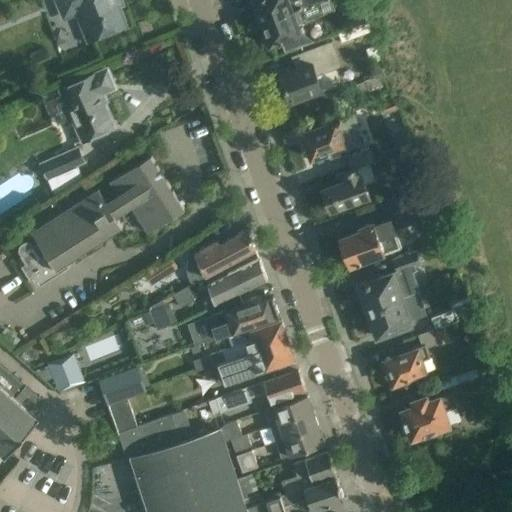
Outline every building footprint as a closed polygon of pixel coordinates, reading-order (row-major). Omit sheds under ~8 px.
[(57,0),(65,17),(82,11),(86,21),(83,22),(90,40),(124,26),(114,0),(57,0)] [(324,0),(253,0),(254,3),(253,6),(255,11),(258,13),(262,23),(324,0)] [(298,22),(317,15),(322,13),(322,14),(335,9),(331,0),(324,0),(262,23),(265,34),(264,37),(266,42),(269,44),(270,46),(281,42),(285,53),(312,43),(302,34),(298,22)] [(318,76),(337,69),(342,67),(333,41),(303,52),(308,65),(281,75),(291,103),(323,91),(318,76)] [(73,118),(83,140),(114,127),(102,100),(99,101),(98,96),(114,89),(107,71),(62,90),(63,92),(47,99),(58,124),(73,118)] [(355,103),(379,98),(376,87),(352,92),(355,103)] [(398,109),(395,100),(382,105),(386,113),(398,109)] [(354,127),(358,125),(354,115),(303,134),(312,159),(331,152),(332,156),(334,155),(336,159),(347,155),(345,151),(348,150),(347,149),(360,144),(354,127)] [(352,170),(369,163),(375,161),(369,147),(347,156),(352,170)] [(83,179),(77,166),(84,164),(85,165),(85,164),(78,149),(77,149),(77,150),(43,165),(42,163),(40,164),(56,197),(83,179)] [(177,196),(163,174),(152,156),(134,168),(133,166),(129,168),(130,170),(111,183),(119,196),(107,203),(99,190),(33,233),(40,244),(35,247),(31,243),(27,242),(23,244),(20,247),(19,251),(20,256),(26,265),(22,267),(31,281),(33,280),(36,284),(38,283),(40,287),(70,268),(67,264),(123,228),(117,219),(121,214),(132,207),(148,233),(165,223),(166,225),(170,222),(168,220),(185,210),(183,206),(186,204),(180,194),(177,196)] [(369,163),(352,170),(344,173),(347,180),(323,189),(331,212),(370,197),(365,185),(376,181),(369,163)] [(394,229),(437,213),(426,184),(380,201),(387,219),(375,224),(374,222),(359,228),(360,230),(340,237),(346,253),(344,254),(348,263),(350,262),(351,266),(401,248),(394,229)] [(218,240),(194,253),(192,254),(191,255),(189,256),(188,258),(188,260),(187,263),(186,265),(186,267),(186,270),(186,272),(187,274),(188,276),(188,278),(190,281),(191,283),(193,285),(206,276),(256,249),(249,229),(220,244),(218,240)] [(435,244),(444,241),(442,235),(433,239),(435,244)] [(423,265),(418,251),(394,260),(398,272),(397,273),(394,274),(393,272),(358,285),(364,299),(362,302),(364,309),(367,310),(368,311),(403,298),(419,293),(411,271),(415,270),(414,268),(423,265)] [(179,269),(172,258),(146,275),(154,286),(179,269)] [(268,281),(260,259),(228,274),(229,275),(211,290),(212,293),(204,299),(208,309),(268,281)] [(195,300),(188,288),(175,296),(182,308),(195,300)] [(280,316),(273,296),(269,297),(267,292),(243,301),(245,306),(228,312),(230,319),(212,326),(217,339),(280,316)] [(413,325),(403,298),(368,311),(368,313),(367,315),(369,322),(372,323),(377,337),(413,325)] [(469,299),(468,299),(453,304),(455,310),(433,318),(437,329),(475,316),(469,299)] [(164,300),(149,308),(158,332),(177,324),(164,300)] [(212,356),(215,366),(219,365),(288,340),(281,319),(251,330),(255,341),(249,343),(248,342),(223,351),(224,353),(212,356)] [(450,340),(445,328),(435,331),(435,330),(419,335),(423,346),(409,351),(409,353),(385,361),(390,374),(387,374),(390,380),(392,380),(393,384),(420,376),(421,377),(426,376),(426,373),(428,373),(423,360),(431,357),(428,347),(450,340)] [(8,329),(0,337),(0,338),(11,349),(19,340),(8,329)] [(295,359),(288,340),(219,365),(226,385),(295,359)] [(0,511),(0,452),(6,458),(39,419),(32,412),(17,399),(13,396),(23,385),(0,364),(0,511)] [(139,367),(101,380),(109,404),(128,397),(147,391),(139,367)] [(307,390),(299,368),(216,398),(220,412),(221,414),(252,402),(251,398),(268,391),(272,403),(307,390)] [(26,388),(17,399),(32,412),(41,401),(26,388)] [(428,401),(426,396),(413,401),(414,406),(402,410),(408,424),(405,425),(404,427),(407,434),(409,435),(411,435),(412,439),(417,437),(419,440),(446,430),(445,427),(450,425),(445,411),(457,406),(452,393),(428,401)] [(308,395),(265,409),(271,427),(314,411),(308,395)] [(138,426),(129,398),(128,398),(110,404),(119,433),(138,426)] [(216,398),(209,401),(214,414),(220,412),(216,398)] [(320,428),(314,411),(271,427),(276,443),(320,428)] [(185,441),(176,414),(138,426),(119,433),(128,459),(132,458),(185,441)] [(242,436),(237,420),(225,425),(221,429),(225,443),(232,441),(242,436)] [(325,444),(320,428),(276,443),(282,459),(325,444)] [(285,511),(284,507),(268,511),(264,502),(262,503),(246,508),(237,480),(225,443),(221,429),(185,441),(132,458),(149,511),(285,511)] [(252,448),(247,435),(242,436),(232,441),(236,453),(252,448)] [(253,452),(248,454),(238,458),(244,474),(259,468),(253,452)] [(337,477),(328,452),(305,460),(306,461),(294,465),(298,477),(283,482),(287,494),(298,490),(337,477)] [(253,475),(237,480),(246,508),(262,503),(253,475)] [(345,500),(337,477),(298,490),(287,494),(264,502),(268,511),(284,507),(308,498),(313,511),(345,500)]
